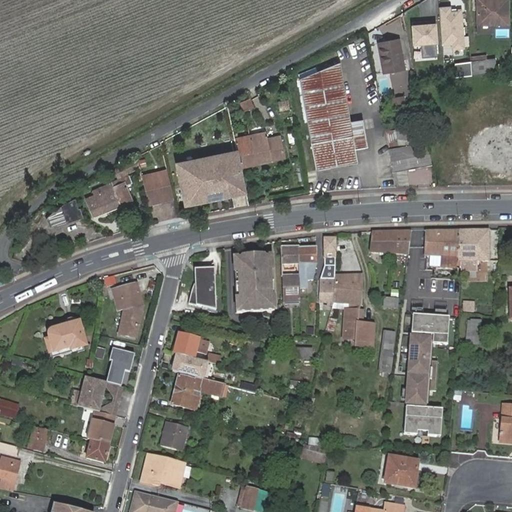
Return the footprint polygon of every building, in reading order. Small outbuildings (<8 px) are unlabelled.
[(486,1),(486,0),(477,0),(477,32),(495,32),(494,25),(507,25),(508,1),(486,1)] [(449,6),(438,7),(441,45),(451,45),(452,50),(465,49),(461,8),(450,9),(449,6)] [(434,23),(409,25),(411,45),(419,44),(420,59),(437,58),(434,23)] [(378,44),(381,59),(386,58),(388,71),(403,69),(397,40),(378,44)] [(496,58),(484,60),(469,62),(470,76),(486,74),(498,73),(496,58)] [(470,76),(469,62),(454,64),(455,78),(470,76)] [(352,136),(349,123),(337,64),(297,80),(316,172),(358,164),(355,150),(367,148),(364,133),(352,136)] [(404,98),(394,100),(396,107),(406,105),(404,98)] [(250,99),(241,103),(244,111),(253,106),(250,99)] [(244,111),(241,103),(233,107),(236,114),(239,113),(242,124),(247,123),(244,111)] [(399,109),(402,124),(417,120),(413,106),(399,109)] [(361,121),(349,123),(352,136),(364,133),(361,121)] [(394,128),(386,129),(394,172),(421,165),(421,166),(431,164),(427,144),(417,146),(413,131),(418,130),(417,124),(399,128),(400,130),(398,130),(397,127),(394,128)] [(243,166),(286,158),(282,137),(268,139),(267,134),(236,139),(243,166)] [(193,164),(179,167),(189,208),(249,194),(243,166),(239,153),(214,159),(215,162),(194,167),(193,164)] [(140,166),(137,154),(114,167),(119,176),(140,166)] [(112,168),(79,185),(82,189),(114,173),(112,168)] [(409,183),(429,186),(430,179),(417,177),(418,169),(411,168),(409,183)] [(169,172),(144,178),(149,200),(163,196),(164,201),(176,197),(169,172)] [(85,193),(91,215),(119,207),(120,209),(132,206),(127,188),(140,185),(137,174),(112,180),(113,183),(84,190),(85,193)] [(149,200),(151,207),(177,200),(176,197),(164,201),(163,196),(149,200)] [(83,217),(77,199),(73,201),(69,203),(57,210),(48,218),(51,228),(83,217)] [(427,256),(460,258),(460,230),(425,231),(427,256)] [(460,230),(460,258),(489,260),(489,230),(460,230)] [(374,252),(411,255),(410,231),(373,231),(374,252)] [(410,231),(411,255),(427,256),(425,231),(410,231)] [(335,239),(325,239),(324,265),(320,279),(319,302),(333,302),(334,280),(334,275),(335,239)] [(298,246),(280,246),(280,264),(298,264),(298,248),(298,246)] [(298,264),(298,272),(311,272),(311,247),(298,248),(298,264)] [(272,255),(234,257),(235,270),(239,270),(240,297),(236,298),(237,311),(275,309),(274,296),(271,296),(270,268),(273,268),(272,255)] [(212,292),(214,262),(210,264),(204,268),(203,268),(201,270),(200,271),(196,276),(192,281),(188,292),(185,303),(211,313),(212,303),(209,303),(210,291),(212,292)] [(298,275),(280,274),(280,277),(280,301),(297,301),(298,275)] [(363,274),(334,275),(334,280),(333,302),(361,306),(363,274)] [(134,286),(115,291),(121,312),(116,337),(133,340),(138,316),(136,308),(140,307),(134,286)] [(115,291),(110,293),(116,314),(121,312),(115,291)] [(397,309),(398,298),(382,297),(381,308),(397,309)] [(355,340),(355,347),(371,348),(374,327),(362,325),(357,325),(359,312),(347,311),(343,339),(355,340)] [(450,316),(412,314),(403,433),(439,436),(441,409),(427,408),(432,344),(448,345),(450,316)] [(478,345),(480,319),(467,318),(465,344),(478,345)] [(50,332),(51,337),(47,339),(52,356),(65,352),(66,355),(85,349),(77,322),(75,320),(73,320),(71,320),(69,321),(68,323),(67,325),(67,327),(50,332)] [(381,330),(378,372),(391,373),(394,331),(381,330)] [(177,336),(172,355),(176,356),(191,362),(195,342),(177,336)] [(299,360),(310,361),(312,348),(300,347),(299,360)] [(102,358),(103,348),(95,348),(94,358),(102,358)] [(133,356),(110,351),(107,363),(110,364),(104,385),(119,388),(123,373),(128,374),(133,356)] [(176,356),(170,373),(195,381),(199,383),(204,366),(191,362),(176,356)] [(194,385),(177,379),(168,405),(191,413),(195,401),(188,399),(189,394),(196,396),(197,394),(219,402),(223,391),(199,383),(195,381),(194,385)] [(119,400),(122,389),(104,385),(82,381),(79,393),(71,391),(67,408),(95,414),(115,418),(118,406),(110,404),(98,409),(104,388),(111,398),(119,400)] [(18,406),(0,400),(0,414),(14,419),(18,406)] [(511,408),(504,408),(501,435),(500,435),(499,438),(501,438),(501,443),(511,443),(511,408)] [(105,447),(113,418),(95,414),(88,443),(105,447)] [(166,423),(160,446),(181,452),(187,429),(166,423)] [(25,450),(32,452),(37,434),(30,432),(25,450)] [(37,434),(32,452),(41,454),(45,436),(37,434)] [(18,448),(0,443),(0,450),(16,455),(18,448)] [(101,464),(105,447),(88,443),(87,443),(83,459),(101,464)] [(329,448),(304,447),(301,457),(326,466),(329,448)] [(184,464),(148,454),(141,482),(158,486),(158,484),(160,479),(179,484),(184,464)] [(0,477),(1,477),(0,482),(0,489),(12,492),(20,460),(1,455),(0,460),(0,477)] [(413,474),(416,474),(417,465),(389,460),(384,487),(410,491),(413,474)] [(160,479),(158,484),(177,489),(179,484),(160,479)] [(327,497),(329,485),(322,484),(320,496),(327,497)] [(242,491),(238,507),(237,508),(250,511),(257,511),(262,496),(243,490),(242,491)] [(136,492),(129,511),(173,511),(176,504),(136,492)]
